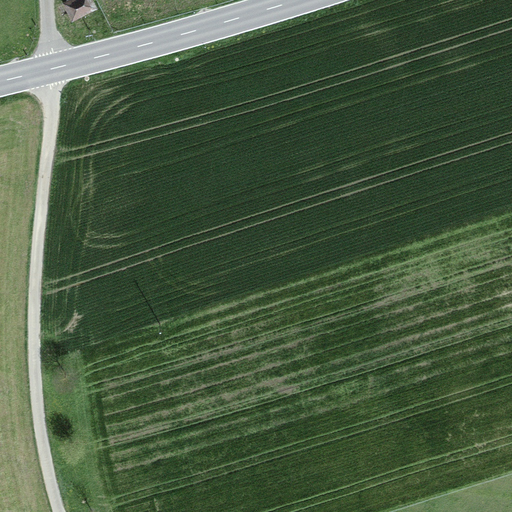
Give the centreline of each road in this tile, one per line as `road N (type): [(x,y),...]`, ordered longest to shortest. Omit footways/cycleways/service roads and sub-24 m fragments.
road 1 (track): [(52,511),(33,431),(28,299),(44,70)]
road 2 (secondary): [(296,0),(44,70)]
